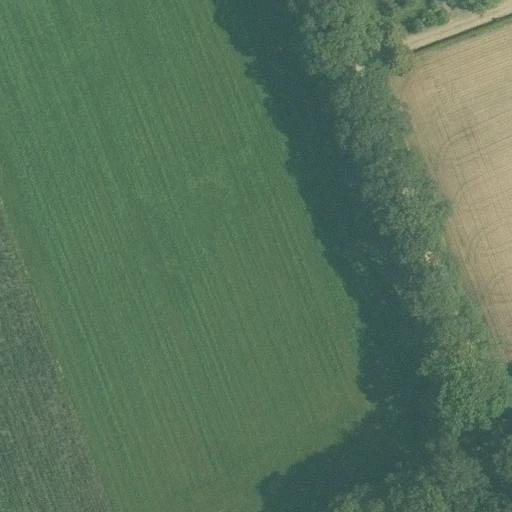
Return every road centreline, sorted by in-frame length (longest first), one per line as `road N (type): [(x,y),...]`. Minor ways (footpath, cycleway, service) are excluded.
road 1 (unclassified): [(494,456),(331,0)]
road 2 (track): [(375,511),(511,448)]
